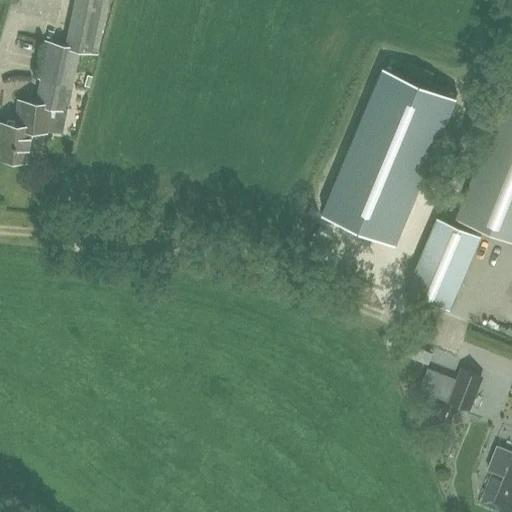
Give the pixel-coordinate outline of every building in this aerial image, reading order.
[(67,112),(79,51),(97,55),(108,0),(76,0),(66,48),(45,44),(36,81),(41,82),(38,109),(21,107),(18,125),(0,123),(0,157),(24,161),(28,132),(45,134),(48,109),(67,112)] [(396,244),(457,95),(383,65),(321,213),(396,244)] [(511,78),(456,218),(511,240),(511,78)] [(450,308),(481,235),(437,216),(406,289),(450,308)] [(462,369),(450,400),(468,408),(481,376),(462,369)] [(439,425),(447,407),(433,401),(425,420),(439,425)] [(459,412),(451,414),(454,423),(462,420),(459,412)] [(511,451),(497,445),(488,469),(506,476),(497,500),(511,506),(511,451)]
